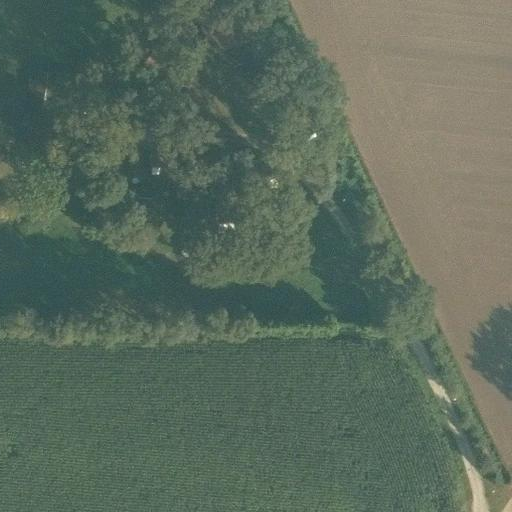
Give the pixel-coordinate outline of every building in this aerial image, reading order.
[(195,20),(213,56),(249,37),(230,2),(195,20)] [(144,63),(176,87),(200,55),(169,31),(144,63)] [(84,94),(86,76),(39,70),(38,80),(29,79),(26,104),(52,107),(53,101),(78,104),(79,94),(84,94)] [(64,146),(57,178),(92,185),(98,153),(64,146)] [(208,187),(208,209),(244,209),(244,167),(222,167),(222,186),(208,187)] [(94,209),(151,208),(150,174),(130,175),(130,188),(94,189),(94,209)] [(0,194),(0,210),(21,213),(23,198),(0,194)] [(216,243),(197,244),(198,256),(217,255),(216,243)]
